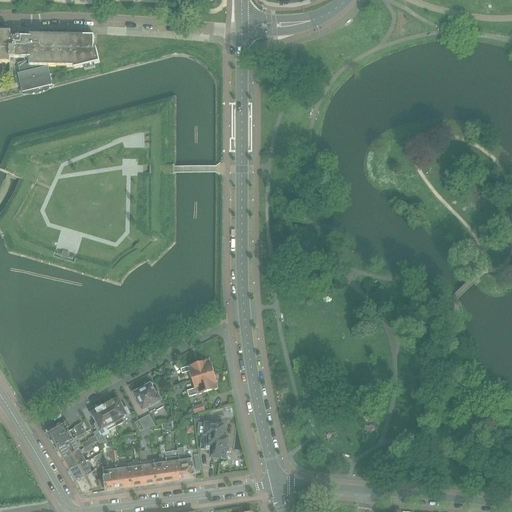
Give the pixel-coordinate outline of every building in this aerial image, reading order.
[(33,38),(22,37),(0,36),(0,62),(10,63),(10,58),(22,58),(23,58),(24,62),(18,63),(12,65),(17,84),(21,83),(22,89),(51,82),(47,68),(46,68),(45,66),(74,67),(74,69),(100,63),(96,49),(94,50),(94,37),(93,35),(87,36),(87,37),(41,36),(41,33),(40,32),(40,37),(33,39),(33,38)] [(63,251),(61,254),(57,253),(57,255),(61,256),(60,259),(68,261),(68,259),(72,260),(73,258),(69,256),(69,253),(63,251)] [(181,370),(182,374),(189,372),(192,380),(214,374),(211,365),(208,366),(206,361),(189,367),(181,370)] [(217,383),(214,374),(192,380),(194,389),(187,391),(189,397),(196,394),(196,395),(208,392),(217,389),(216,383),(217,383)] [(134,394),(138,402),(143,411),(161,401),(158,395),(156,396),(153,390),(154,390),(153,388),(152,389),(152,388),(153,384),(149,383),(145,385),(145,388),(134,394)] [(105,405),(104,406),(116,428),(124,424),(125,425),(130,422),(129,421),(132,419),(125,407),(123,408),(120,403),(119,403),(117,400),(114,402),(113,402),(106,406),(105,405)] [(192,407),(194,413),(204,410),(202,404),(192,407)] [(116,428),(104,406),(104,407),(96,411),(97,412),(93,414),(95,417),(93,418),(96,423),(94,424),(98,431),(93,434),(99,444),(107,442),(104,437),(109,434),(109,433),(116,428)] [(139,421),(141,424),(144,430),(145,430),(149,429),(154,427),(148,416),(139,421)] [(66,421),(56,427),(53,428),(51,427),(47,430),(47,431),(46,432),(56,450),(72,441),(86,433),(81,424),(75,427),(76,428),(69,432),(67,429),(70,427),(66,421)] [(198,435),(201,435),(200,450),(211,451),(210,458),(212,458),(213,460),(217,460),(218,459),(225,459),(228,438),(223,437),(224,426),(199,423),(198,435)] [(144,430),(141,424),(135,427),(138,432),(144,430)] [(78,451),(72,441),(56,450),(62,460),(78,451)] [(92,450),(90,445),(83,448),(86,453),(92,450)] [(166,458),(164,445),(160,446),(161,455),(159,455),(160,459),(153,460),(156,485),(170,483),(166,458)] [(177,448),(179,456),(182,481),(195,479),(192,457),(186,458),(184,447),(177,448)] [(85,463),(78,451),(62,460),(69,472),(85,463)] [(109,460),(112,460),(112,463),(116,462),(114,451),(108,452),(109,460)] [(140,452),(141,462),(144,486),(156,485),(153,460),(148,461),(146,451),(140,452)] [(182,481),(179,456),(166,458),(170,483),(182,481)] [(88,461),(85,463),(69,472),(75,483),(92,474),(94,472),(88,461)] [(144,486),(141,462),(128,464),(132,488),(144,486)] [(132,488),(128,464),(116,466),(119,490),(132,488)] [(119,490),(116,466),(102,468),(104,480),(105,492),(119,490)] [(415,474),(420,474),(423,474),(423,467),(416,466),(415,474)] [(96,480),(92,474),(75,483),(81,494),(84,495),(105,492),(104,480),(94,481),(96,480)]
